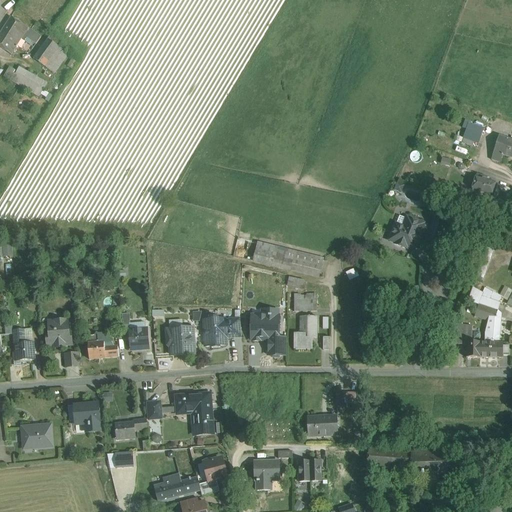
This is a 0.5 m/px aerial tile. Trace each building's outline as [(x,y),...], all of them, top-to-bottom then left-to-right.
[(29,29),(11,17),(0,34),(0,48),(12,56),(17,48),(18,47),(17,47),(22,39),(25,42),(27,39),(36,45),(41,38),(28,29),(29,29)] [(51,35),(33,59),(46,68),(59,48),(62,43),(51,35)] [(59,48),(46,68),(51,71),(65,52),(59,48)] [(15,71),(9,68),(4,77),(10,80),(14,74),(15,71)] [(31,74),(20,68),(16,75),(14,74),(10,80),(23,88),(31,74)] [(44,91),(41,97),(47,100),(50,94),(44,91)] [(470,123),(466,121),(463,129),(466,130),(461,144),(472,148),(474,143),(477,145),(483,130),(469,124),(470,123)] [(501,137),(492,161),(501,164),(504,155),(509,140),(501,137)] [(487,178),(477,175),(470,196),(478,198),(478,197),(489,201),(490,196),(492,196),(496,183),(486,181),(487,178)] [(477,202),(463,198),(464,194),(459,192),(456,202),(475,208),(477,202)] [(407,220),(400,217),(396,225),(390,241),(396,243),(395,245),(407,249),(407,247),(413,250),(419,234),(428,237),(431,229),(423,226),(423,224),(407,218),(407,220)] [(445,228),(433,223),(431,229),(428,237),(427,240),(439,244),(445,228)] [(323,259),(258,243),(254,261),(272,266),(275,254),(322,265),(323,259)] [(0,244),(0,256),(13,255),(12,244),(0,244)] [(322,265),(275,254),(272,266),(319,277),(322,265)] [(346,271),(349,280),(358,277),(355,268),(346,271)] [(307,283),(289,279),(287,287),(302,291),(305,291),(307,283)] [(302,291),(287,287),(287,294),(297,295),(301,296),(302,291)] [(479,304),(498,311),(500,304),(473,288),(468,302),(479,305),(479,304)] [(317,297),(301,297),(301,296),(297,295),(294,296),(294,313),(317,313),(317,297)] [(498,311),(479,304),(479,305),(475,316),(488,321),(494,323),(495,319),(498,311)] [(318,318),(300,318),(300,335),(294,335),(294,350),(312,350),(312,339),(318,339),(318,318)] [(224,320),(218,321),(218,319),(210,320),(210,321),(204,321),(206,347),(211,347),(212,348),(220,348),(220,346),(226,346),(225,337),(229,337),(228,321),(224,321),(224,320)] [(488,321),(485,334),(485,343),(481,343),(472,343),(466,343),(466,345),(466,358),(480,358),(503,358),(503,356),(503,343),(498,344),(500,321),(495,319),(494,323),(488,321)] [(228,321),(229,337),(229,339),(242,338),(240,320),(228,320),(228,321)] [(68,321),(48,323),(49,334),(46,334),(48,347),(59,346),(62,349),(65,348),(65,346),(72,345),(71,332),(69,332),(68,321)] [(472,327),(459,325),(458,345),(466,345),(466,343),(472,343),(472,327)] [(182,327),(180,330),(170,331),(170,337),(168,339),(169,346),(171,348),(171,356),(194,355),(193,329),(188,329),(185,327),(182,327)] [(130,331),(129,331),(130,337),(131,350),(148,348),(147,330),(130,331)] [(23,331),(14,331),(16,362),(34,360),(33,344),(24,345),(23,331)] [(98,335),(87,336),(88,344),(98,343),(98,335)] [(98,343),(88,344),(89,360),(105,359),(105,358),(118,357),(118,347),(104,348),(104,343),(98,343)] [(78,354),(65,355),(66,368),(79,367),(78,354)] [(359,393),(344,393),(343,404),(359,404),(359,393)] [(209,396),(176,398),(177,414),(195,412),(196,436),(210,435),(208,411),(210,411),(209,396)] [(159,403),(146,404),(147,421),(161,420),(159,403)] [(98,404),(74,406),(76,422),(76,426),(89,425),(89,428),(90,428),(91,433),(100,432),(98,404)] [(337,417),(307,419),(308,437),(338,436),(337,417)] [(145,421),(134,422),(134,425),(135,431),(146,430),(145,421)] [(125,425),(116,426),(117,440),(135,438),(135,431),(134,425),(125,426),(125,425)] [(51,426),(23,429),(24,447),(38,446),(38,449),(52,448),(52,447),(51,426)] [(402,454),(370,450),(368,465),(400,469),(400,466),(409,466),(410,477),(450,475),(449,453),(409,455),(409,456),(402,456),(402,454)] [(132,452),(114,453),(115,468),(133,468),(132,452)] [(220,459),(211,461),(209,460),(205,461),(203,463),(206,474),(209,475),(211,482),(211,483),(217,481),(225,479),(227,477),(222,460),(220,459)] [(279,462),(254,463),(255,481),(257,481),(257,491),(271,491),(271,490),(268,490),(267,481),(280,481),(279,462)] [(310,462),(299,463),(299,483),(310,482),(310,462)] [(321,482),(321,462),(310,462),(310,482),(321,482)] [(179,475),(163,479),(164,484),(154,487),(158,502),(201,491),(199,485),(198,479),(191,480),(190,478),(189,478),(190,481),(181,483),(179,475)] [(211,482),(199,485),(201,491),(202,497),(219,492),(217,481),(211,483),(211,482)] [(262,511),(259,497),(250,499),(252,511),(262,511)] [(194,499),(183,502),(184,508),(196,505),(194,499)] [(299,501),(296,509),(302,511),(305,503),(299,501)] [(184,508),(182,508),(182,511),(205,511),(207,511),(205,502),(196,505),(184,508)]
